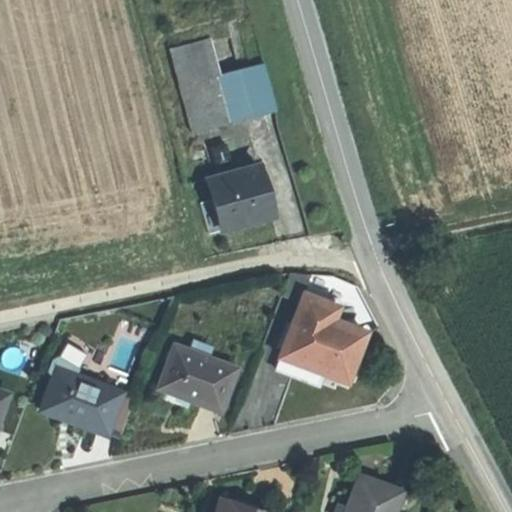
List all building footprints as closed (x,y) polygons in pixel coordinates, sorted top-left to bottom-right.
[(230,122),(217,75),(209,45),(173,54),(193,132),(230,122)] [(262,64),(217,75),(230,122),(274,111),(262,64)] [(209,234),(272,216),(265,190),(258,165),(207,179),(213,199),(201,203),(209,234)] [(304,279),(287,274),(281,297),(293,301),(297,287),(302,289),(304,279)] [(302,364),(341,379),(359,330),(328,318),(335,300),(320,294),(318,299),(299,292),(276,355),(302,364)] [(181,396),(215,410),(232,367),(171,344),(154,386),(181,396)] [(67,373),(70,374),(72,367),(48,358),(42,373),(48,375),(49,372),(65,378),(67,373)] [(102,429),(116,391),(70,374),(67,373),(65,378),(49,372),(48,375),(36,408),(65,419),(101,432),(102,429)] [(119,435),(136,390),(119,384),(116,391),(102,429),(119,435)] [(341,511),(391,511),(400,492),(380,484),(356,475),(341,511)] [(256,511),(246,508),(229,501),(227,505),(216,500),(211,511),(256,511)]
